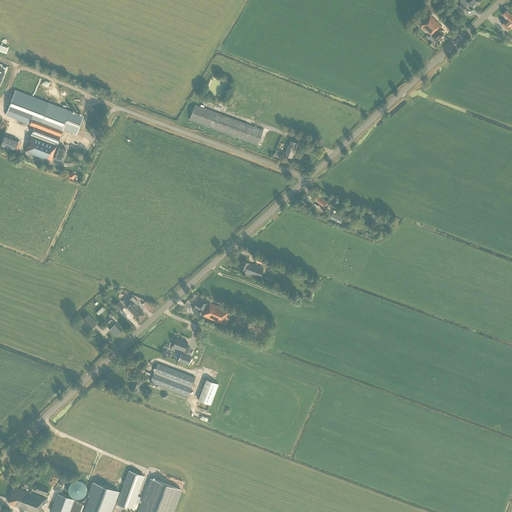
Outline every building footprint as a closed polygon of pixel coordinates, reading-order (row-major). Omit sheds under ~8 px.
[(481,1),(479,0),(466,0),(466,1),(465,0),(461,0),(459,2),(460,3),(460,2),(465,6),(468,3),(474,8),(481,1)] [(460,2),(460,3),(457,5),(464,12),(467,9),(465,6),(460,2)] [(511,25),(511,16),(506,10),(502,14),(508,20),(502,25),(507,31),(511,28),(510,27),(511,25)] [(437,42),(443,35),(437,29),(441,26),(431,16),(421,25),(437,42)] [(33,117),(63,129),(74,133),(76,127),(77,126),(78,126),(78,125),(79,125),(79,124),(80,124),(80,123),(80,122),(81,121),(81,120),(80,119),(80,118),(80,117),(80,116),(15,91),(5,115),(30,124),(33,117)] [(240,107),(243,103),(244,97),(241,94),(236,93),(235,94),(234,100),(233,101),(230,101),(230,103),(236,108),(236,110),(239,110),(239,113),(243,113),(243,110),(239,109),(240,107)] [(257,145),(263,130),(195,105),(189,120),(257,145)] [(33,117),(30,124),(30,125),(34,127),(25,152),(51,161),(53,157),(62,161),(66,149),(57,146),(63,129),(33,117)] [(295,152),(298,143),(291,141),(289,145),(288,145),(285,155),(292,158),(294,152),(295,152)] [(324,209),(328,204),(322,199),(318,196),(314,199),(319,204),(324,209)] [(340,220),(342,216),(332,210),(330,214),(340,220)] [(263,269),(242,260),(239,268),(246,270),(245,273),(259,278),(263,269)] [(122,301),(124,304),(136,317),(142,311),(136,305),(135,304),(137,302),(132,296),(130,299),(128,297),(127,299),(126,298),(122,301)] [(208,303),(201,299),(196,306),(203,311),(205,312),(203,316),(221,324),(229,311),(209,302),(208,303)] [(124,307),(119,301),(114,306),(117,309),(116,310),(119,312),(124,307)] [(90,330),(97,324),(88,314),(82,321),(90,330)] [(111,319),(108,322),(112,327),(109,330),(116,337),(122,331),(115,323),(111,319)] [(187,343),(176,338),(173,347),(184,351),(183,353),(188,355),(190,348),(186,346),(187,343)] [(181,354),(178,360),(189,364),(191,358),(181,354)] [(187,396),(195,377),(157,363),(150,382),(187,396)] [(141,381),(133,378),(130,384),(131,385),(129,389),(137,392),(141,381)] [(198,400),(211,405),(219,384),(206,379),(198,400)] [(170,399),(171,397),(166,396),(167,392),(162,391),(161,397),(170,399)] [(137,511),(173,511),(182,490),(150,478),(137,511)] [(86,491),(87,490),(86,489),(86,488),(86,487),(86,486),(85,484),(84,484),(83,483),(82,482),(81,481),(80,481),(78,481),(77,481),(76,481),(75,481),(74,481),(73,482),(72,482),(71,483),(70,484),(69,485),(69,487),(68,488),(68,489),(68,490),(68,492),(69,493),(69,494),(70,495),(70,496),(71,497),(72,497),(73,498),(74,498),(75,499),(76,499),(77,499),(78,499),(80,499),(81,498),(82,498),(83,497),(84,496),(85,495),(86,494),(86,493),(86,492),(86,491)] [(37,485),(35,491),(47,495),(49,489),(37,485)] [(11,494),(12,494),(8,503),(31,511),(40,511),(42,509),(40,508),(42,504),(43,505),(45,499),(14,487),(12,492),(12,491),(11,494)] [(68,511),(128,511),(131,507),(89,491),(88,495),(82,499),(81,502),(75,500),(74,502),(55,495),(51,506),(68,511)]
